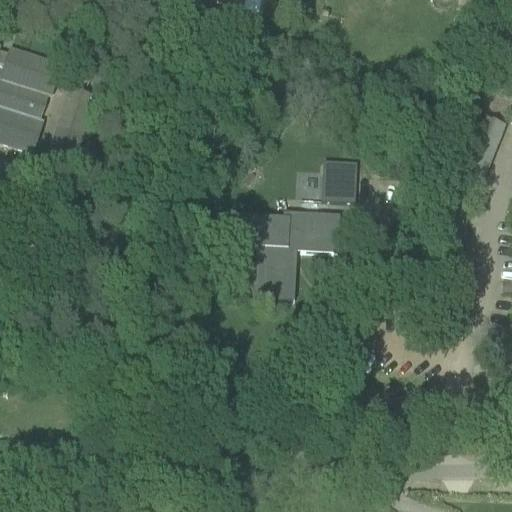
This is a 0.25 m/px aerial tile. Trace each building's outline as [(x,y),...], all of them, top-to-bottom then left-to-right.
[(212,0),(211,6),(240,13),(243,0),(212,0)] [(47,100),(57,70),(9,54),(7,60),(0,57),(0,148),(29,158),(39,127),(35,126),(44,99),(47,100)] [(472,97),(441,175),(428,208),(424,314),(463,315),(470,305),(472,244),(464,244),(467,201),(474,203),(479,190),(510,112),(472,97)] [(65,103),(40,181),(65,189),(78,148),(89,151),(94,133),(84,130),(93,103),(76,98),(74,106),(65,103)] [(355,169),(323,166),(320,206),(353,209),(355,169)] [(281,225),(260,223),(229,221),(227,250),(265,252),(265,260),(263,304),(291,306),(293,256),(335,258),(337,221),(281,219),(281,225)]
